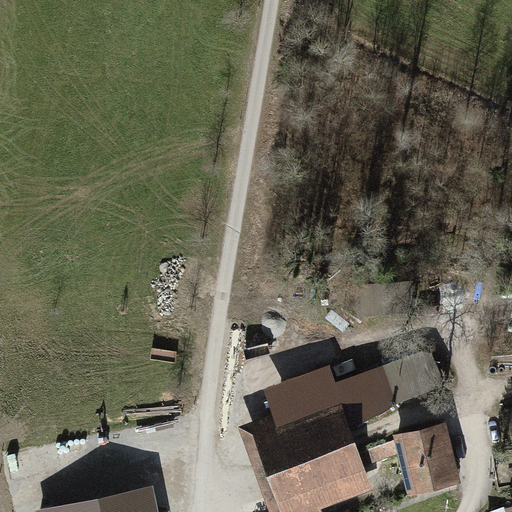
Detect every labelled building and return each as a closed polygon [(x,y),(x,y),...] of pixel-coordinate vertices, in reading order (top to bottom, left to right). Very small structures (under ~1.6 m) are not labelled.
[(394,284),(361,292),(366,312),(399,304),(394,284)] [(390,385),(397,403),(439,388),(429,355),(425,354),(332,387),(347,429),(368,418),(379,412),(373,389),(390,385)] [(292,422),(258,434),(286,511),(291,511),(314,503),(311,494),(320,491),(324,504),(359,492),(354,478),(364,475),(356,453),(375,446),(398,438),(398,436),(389,411),(368,418),(347,429),(332,387),(328,373),(280,390),(292,422)] [(373,389),(379,412),(397,403),(390,385),(373,389)] [(398,436),(398,438),(375,446),(379,456),(402,449),(411,488),(456,477),(443,425),(398,436)] [(155,511),(150,488),(36,511),(155,511)]
